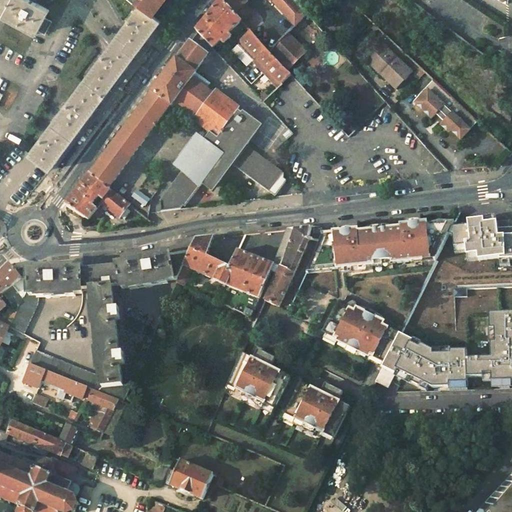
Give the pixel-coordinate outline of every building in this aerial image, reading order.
[(48,8),(33,0),(0,0),(0,11),(36,31),(37,27),(44,15),(48,8)] [(132,0),(139,5),(153,16),(161,5),(159,4),(154,0),(132,0)] [(230,35),(242,23),(241,22),(221,0),(220,0),(210,14),(195,33),(196,34),(197,33),(214,50),(221,43),(224,46),(232,38),(230,35)] [(244,6),(248,3),(245,0),(221,0),(241,22),(251,13),(244,6)] [(273,5),(295,29),(308,15),(294,0),(266,0),(272,5),(273,5)] [(109,45),(28,154),(49,169),(61,154),(86,120),(120,75),(130,61),(138,51),(141,47),(148,38),(160,21),(153,16),(139,5),(120,31),(109,45)] [(51,19),(44,15),(37,27),(44,31),(51,19)] [(442,35),(447,30),(436,22),(432,27),(442,35)] [(251,33),(238,47),(278,90),(292,76),(288,72),(271,54),(251,33)] [(307,53),(289,35),(271,54),(288,72),(307,53)] [(153,95),(92,175),(109,189),(170,108),(172,109),(176,104),(197,119),(194,122),(212,135),(206,143),(198,137),(175,168),(184,174),(162,203),(163,212),(181,209),(184,206),(186,207),(204,182),(212,188),(231,162),(269,190),(276,195),(287,181),(284,178),(283,174),(246,147),(262,127),(242,112),(239,110),(240,108),(217,91),(215,94),(194,80),(198,74),(197,73),(209,58),(190,44),(178,60),(177,60),(166,75),(152,94),(153,95)] [(384,46),(370,61),(383,73),(381,76),(396,90),(412,74),(384,46)] [(469,60),(452,82),(476,101),(493,78),(469,60)] [(368,63),(381,76),(383,73),(370,61),(368,63)] [(433,81),(413,102),(430,118),(434,115),(442,122),(439,125),(448,133),(451,130),(460,139),(477,122),(433,81)] [(269,98),(263,92),(258,97),(263,103),(269,98)] [(100,198),(104,201),(112,191),(109,189),(92,175),(91,175),(78,192),(66,207),(89,221),(97,210),(93,207),(100,198)] [(129,210),(131,206),(112,191),(104,201),(101,205),(120,220),(129,210)] [(146,207),(150,201),(137,191),(133,197),(146,207)] [(104,201),(100,198),(93,207),(97,210),(101,205),(104,201)] [(135,215),(138,211),(131,206),(129,210),(135,215)] [(479,256),(479,262),(500,260),(501,262),(511,261),(511,228),(510,229),(498,229),(498,224),(485,225),(485,220),(469,222),(469,227),(453,228),(449,236),(454,238),(455,248),(467,247),(468,254),(468,257),(479,256)] [(338,235),(309,239),(309,241),(319,243),(305,274),(334,270),(334,271),(376,266),(376,262),(394,260),(395,264),(415,261),(414,257),(426,256),(426,254),(441,253),(449,236),(453,228),(457,222),(429,225),(429,222),(412,224),(403,225),(403,228),(360,232),(360,230),(348,231),(338,232),(338,235)] [(280,309),(309,241),(309,239),(311,228),(303,228),(295,229),(279,268),(265,302),(280,309)] [(275,267),(279,268),(295,229),(288,230),(274,266),(239,252),(231,268),(223,285),(259,300),(275,267)] [(248,234),(244,243),(248,243),(252,233),(248,234)] [(184,266),(223,285),(231,268),(208,258),(214,237),(196,238),(190,253),(184,266)] [(34,271),(34,267),(16,269),(25,278),(14,286),(20,293),(24,298),(25,299),(11,327),(24,334),(38,305),(39,296),(83,294),(83,290),(86,290),(92,290),(101,374),(94,375),(37,352),(31,365),(49,372),(65,379),(88,388),(93,390),(121,401),(123,402),(131,385),(122,386),(120,366),(125,365),(124,355),(119,356),(115,321),(120,320),(119,310),(114,311),(111,287),(116,287),(122,286),(122,289),(178,280),(180,277),(184,266),(190,253),(161,258),(133,263),(118,266),(118,267),(112,268),(102,269),(85,271),(82,272),(82,270),(34,271)] [(0,274),(0,313),(7,307),(0,299),(0,296),(14,286),(25,278),(16,269),(11,264),(0,274)] [(178,280),(177,283),(182,286),(185,279),(180,277),(178,280)] [(185,287),(182,294),(192,299),(195,292),(185,287)] [(13,307),(18,310),(24,298),(20,293),(13,307)] [(199,294),(197,299),(212,305),(214,301),(199,294)] [(371,357),(385,364),(400,335),(383,326),(385,323),(357,309),(356,312),(339,304),(324,333),(339,340),(338,342),(370,359),(371,357)] [(433,388),(438,388),(450,388),(450,384),(468,383),(468,378),(484,378),(484,375),(492,375),(492,386),(500,386),(501,386),(501,383),(509,383),(509,385),(510,385),(511,385),(511,314),(490,315),(490,331),(495,330),(496,344),(491,344),(491,359),(467,360),(467,352),(451,352),(451,355),(434,355),(434,352),(421,345),(419,348),(412,344),(414,342),(400,335),(385,364),(383,368),(396,374),(420,387),(422,383),(429,386),(433,388)] [(0,348),(10,327),(5,325),(0,322),(0,348)] [(276,408),(291,378),(271,368),(275,359),(258,351),(250,366),(239,360),(230,380),(229,380),(227,384),(237,389),(236,391),(265,405),(265,403),(276,408)] [(31,365),(23,383),(38,389),(41,383),(42,380),(45,382),(49,372),(31,365)] [(396,374),(383,368),(376,382),(388,389),(396,374)] [(41,383),(60,390),(65,379),(49,372),(45,382),(42,380),(41,383)] [(60,390),(83,400),(87,391),(88,388),(65,379),(60,390)] [(320,393),(300,383),(286,413),(296,418),(295,420),(323,434),(324,432),(335,438),(346,414),(335,408),(342,393),(325,384),(320,393)] [(422,383),(420,387),(419,388),(426,392),(429,386),(422,383)] [(103,434),(121,401),(93,390),(88,401),(96,404),(93,410),(96,412),(91,422),(95,424),(92,429),(103,434)] [(52,412),(54,408),(47,404),(49,400),(36,395),(33,402),(34,404),(52,412)] [(121,401),(103,434),(110,437),(127,404),(123,402),(121,401)] [(72,412),(69,419),(74,421),(77,414),(72,412)] [(13,422),(9,435),(34,445),(50,452),(68,459),(72,451),(79,454),(74,462),(82,465),(82,466),(92,470),(98,458),(73,447),(60,441),(13,422)] [(66,424),(60,441),(73,447),(75,442),(79,430),(66,424)] [(100,453),(75,442),(73,447),(98,458),(100,453)] [(34,445),(32,450),(46,457),(47,456),(48,454),(50,452),(34,445)] [(75,511),(78,505),(80,505),(80,503),(78,503),(76,497),(77,497),(77,496),(77,494),(75,496),(68,492),(72,483),(78,469),(52,458),(50,461),(45,459),(38,462),(36,467),(34,466),(34,468),(26,465),(27,463),(25,462),(24,464),(17,461),(17,459),(16,459),(15,460),(7,457),(8,455),(6,454),(6,456),(2,454),(0,453),(0,452),(0,451),(0,499),(1,499),(8,502),(8,503),(10,504),(10,502),(18,505),(17,507),(19,508),(17,511),(75,511)] [(161,457),(158,464),(157,465),(168,469),(171,462),(166,460),(167,460),(161,457)] [(163,482),(170,485),(203,500),(214,475),(181,461),(176,473),(168,470),(163,482)] [(163,482),(168,470),(168,469),(157,465),(151,481),(161,485),(163,482)] [(78,486),(72,483),(68,492),(75,496),(77,494),(77,496),(80,490),(78,486)] [(162,511),(165,507),(152,501),(146,511),(162,511)]
